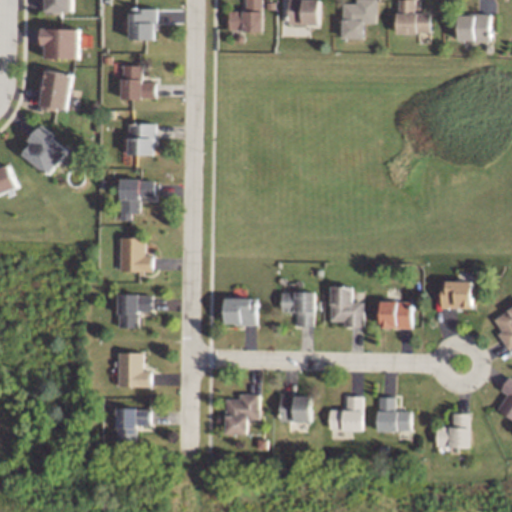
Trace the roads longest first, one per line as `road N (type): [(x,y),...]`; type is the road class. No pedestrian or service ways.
road 1 (residential): [(197,0),(190,456)]
road 2 (residential): [(464,365),(192,358)]
